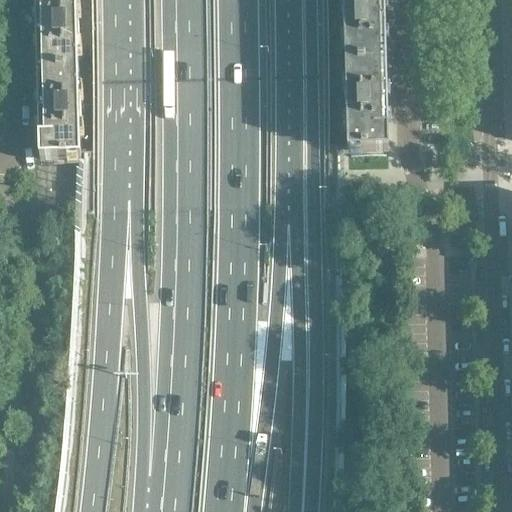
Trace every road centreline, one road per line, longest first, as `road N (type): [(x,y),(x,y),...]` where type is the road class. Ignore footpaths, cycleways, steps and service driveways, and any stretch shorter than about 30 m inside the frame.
road 1 (motorway): [(224,511),(238,217),(233,0)]
road 2 (motorway): [(179,0),(184,222),(169,480)]
road 3 (residential): [(497,511),(488,131)]
road 4 (motorway): [(305,379),(314,316),(308,0)]
road 5 (motorway): [(120,204),(90,511)]
road 6 (motorway): [(231,511),(272,360),(286,224)]
road 7 (motorway): [(120,204),(169,480)]
road 8 (motorway): [(286,224),(286,0)]
road 9 (residential): [(488,131),(403,130),(401,0)]
road 10 (motorway): [(120,0),(120,204)]
road 11 (residential): [(16,0),(21,149),(0,178)]
road 12 (motorway): [(305,379),(286,224)]
road 13 (motorway): [(301,511),(305,379)]
road 14 (residential): [(488,131),(483,0)]
